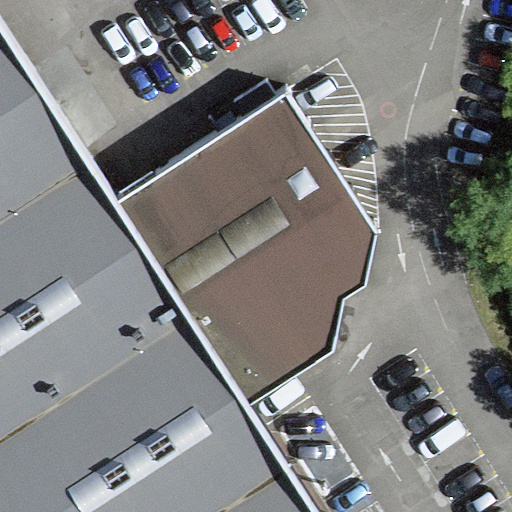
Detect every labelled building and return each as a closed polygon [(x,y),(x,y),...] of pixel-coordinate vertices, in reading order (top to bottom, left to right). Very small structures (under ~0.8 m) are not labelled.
[(0,15),(0,214),(91,156),(0,15)] [(244,112),(232,120),(348,300),(351,292),(374,276),(377,224),(286,85),(276,91),(267,76),(235,99),(244,112)] [(348,300),(232,120),(116,195),(247,397),(334,340),(348,300)] [(0,511),(140,511),(269,429),(247,397),(116,195),(91,156),(0,214),(0,511)] [(269,429),(140,511),(200,511),(287,457),(269,429)] [(322,511),(287,457),(200,511),(322,511)]
